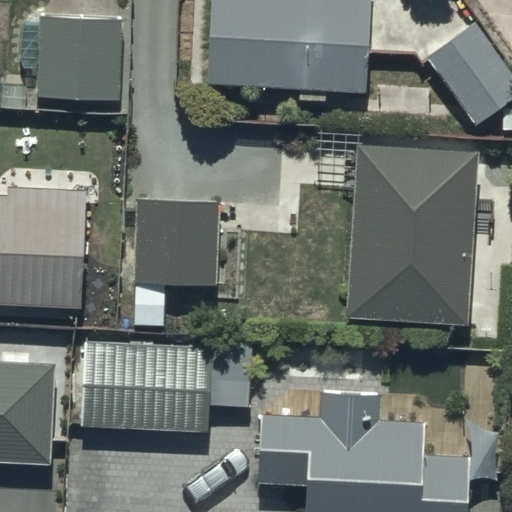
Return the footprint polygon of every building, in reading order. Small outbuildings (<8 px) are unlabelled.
[(375,0),(212,0),(207,82),(369,93),(375,0)] [(125,17),(43,15),(41,92),(123,95),(125,17)] [(511,101),(511,69),(474,20),(427,55),(479,125),(511,101)] [(482,148),(362,138),(348,310),(468,319),(482,148)] [(13,194),(0,193),(0,301),(83,303),(86,189),(13,187),(13,194)] [(222,195),(138,197),(140,282),(256,279),(255,245),(224,245),(222,195)] [(207,342),(87,340),(82,426),(209,433),(211,405),(256,407),(260,338),(208,334),(207,342)] [(0,455),(55,459),(61,362),(0,358),(0,455)] [(316,413),(267,410),(263,480),(310,483),(307,511),(475,511),(479,456),(425,453),(427,420),(377,417),(378,389),(318,385),(316,413)]
